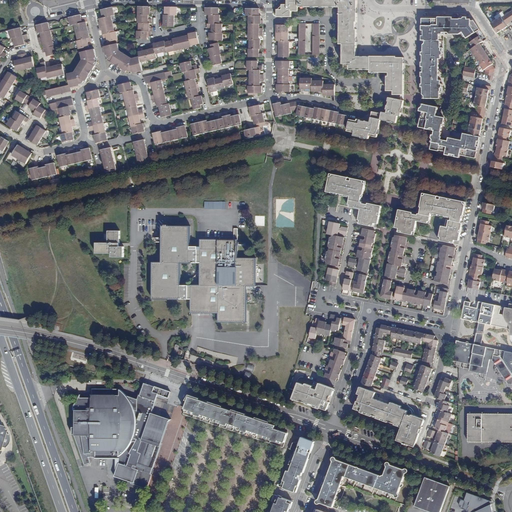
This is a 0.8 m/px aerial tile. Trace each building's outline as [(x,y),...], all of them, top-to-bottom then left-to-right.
[(277,10),(277,17),(290,17),(290,0),(287,0),(287,5),(282,5),(282,6),(282,10),(278,10),(277,10)] [(357,4),(356,0),(291,0),(290,0),(290,17),(291,17),(291,11),(299,11),(299,7),(340,7),(339,44),(343,44),(356,44),(356,32),(356,29),(356,22),(357,7),(357,4)] [(111,16),(115,16),(113,7),(108,9),(105,9),(102,10),(103,14),(101,15),(102,19),(111,16)] [(151,15),(151,12),(150,12),(150,7),(146,7),(143,7),(138,7),(138,15),(149,15),(151,15)] [(175,16),(177,16),(177,7),(172,7),(169,7),(165,7),(165,12),(164,12),(164,15),(175,16)] [(502,12),(494,17),(495,20),(502,30),(507,27),(506,24),(509,23),(504,15),(502,12)] [(75,16),(69,18),(71,26),(75,25),(87,23),(88,22),(87,18),(82,19),(81,15),(78,16),(75,16)] [(149,17),(149,15),(138,15),(138,23),(139,23),(150,23),(152,23),(152,20),(149,20),(149,17)] [(175,27),(175,16),(164,15),(164,27),(175,27)] [(220,24),(220,15),(219,15),(208,15),(208,18),(210,19),(210,20),(210,23),(220,24)] [(100,28),(113,25),(111,16),(102,19),(100,19),(101,22),(101,24),(99,24),(100,28)] [(459,20),(459,17),(448,17),(445,17),(445,19),(445,32),(440,32),(440,31),(438,31),(438,37),(439,37),(439,35),(448,35),(456,35),(456,33),(452,33),(452,19),(459,20)] [(480,30),(474,21),(471,21),(471,20),(467,19),(467,17),(464,17),(462,20),(459,20),(452,19),(452,33),(456,33),(456,35),(459,35),(461,34),(463,33),(464,35),(467,39),(480,30)] [(423,88),(423,91),(423,96),(425,96),(425,99),(436,99),(435,92),(440,92),(441,92),(441,89),(443,88),(443,84),(441,84),(441,81),(439,81),(439,76),(438,76),(438,73),(439,71),(439,65),(438,66),(438,62),(439,62),(439,60),(441,60),(441,56),(443,56),(442,52),(441,51),(441,48),(440,48),(440,41),(439,41),(439,37),(438,37),(438,31),(440,31),(440,32),(445,32),(445,19),(423,19),(422,19),(422,26),(421,26),(421,29),(423,29),(423,38),(421,38),(421,41),(422,40),(423,50),(423,52),(421,52),(421,56),(423,56),(423,63),(421,63),(421,66),(423,67),(423,70),(423,73),(421,74),(421,77),(423,77),(423,84),(421,84),(421,88),(423,88)] [(502,30),(495,20),(491,23),(497,33),(502,30)] [(41,24),(37,25),(38,29),(37,29),(38,34),(41,33),(50,31),(48,22),(43,24),(41,24)] [(75,25),(76,33),(90,30),(89,27),(88,27),(87,23),(75,25)] [(139,23),(139,26),(139,31),(151,32),(153,32),(153,28),(150,28),(150,25),(150,23),(139,23)] [(223,33),(223,24),(220,24),(210,23),(207,23),(207,28),(212,28),(212,29),(212,33),(223,33)] [(260,23),(249,23),(249,31),(263,31),(263,28),(261,28),(260,28),(260,24),(260,23)] [(115,33),(113,25),(100,28),(101,31),(102,30),(103,32),(103,35),(115,33)] [(22,27),(10,30),(12,38),(14,37),(25,34),(24,31),(23,31),(22,27)] [(90,30),(76,33),(78,41),(90,39),(90,36),(89,34),(91,34),(90,30)] [(50,31),(41,33),(42,37),(39,38),(40,42),(53,39),(51,31),(50,31)] [(151,32),(139,31),(138,31),(138,40),(148,40),(148,36),(151,36),(151,32)] [(263,31),(249,31),(249,40),(250,40),(260,40),(260,38),(260,35),(261,35),(263,35),(263,32),(263,31)] [(116,32),(115,33),(103,35),(104,39),(107,38),(108,41),(108,43),(116,41),(118,40),(116,32)] [(200,45),(197,32),(194,33),(192,33),(192,32),(189,33),(189,34),(189,35),(192,46),(200,45)] [(25,34),(14,37),(16,46),(25,44),(24,39),(29,38),(28,34),(25,34)] [(192,48),(192,46),(189,35),(185,36),(184,36),(184,35),(181,36),(184,50),(192,48)] [(184,50),(181,36),(177,37),(178,38),(176,39),(173,39),(173,41),(176,52),(184,50)] [(473,48),(480,44),(482,42),(483,41),(480,36),(469,43),(473,48)] [(53,39),(40,42),(41,45),(44,44),(45,49),(54,47),(53,39)] [(78,41),(80,50),(81,49),(89,47),(88,43),(91,42),(90,39),(78,41)] [(168,54),(176,52),(173,41),(170,41),(168,42),(168,39),(165,40),(165,41),(168,53),(168,54)] [(260,40),(250,40),(250,48),(260,48),(264,49),(264,48),(263,48),(263,47),(263,45),(261,45),(261,43),(261,40),(260,40)] [(290,41),(289,41),(279,40),(279,42),(279,45),(276,45),(276,46),(276,48),(276,49),(290,49),(290,41)] [(116,41),(108,43),(104,44),(107,56),(108,56),(109,59),(111,61),(111,62),(123,70),(125,68),(126,69),(125,71),(127,72),(128,71),(130,73),(134,72),(134,73),(143,71),(141,63),(140,58),(133,59),(120,52),(118,44),(116,44),(116,41)] [(156,55),(168,53),(165,41),(161,42),(157,43),(154,44),(154,45),(156,55)] [(222,54),(219,43),(211,45),(212,48),(210,49),(210,51),(211,53),(212,57),(221,54),(222,54)] [(365,70),(370,70),(370,57),(356,57),(356,44),(343,44),(343,45),(343,64),(350,64),(350,69),(365,70)] [(474,55),(483,49),(480,44),(473,48),(470,50),(474,55)] [(149,62),(158,60),(156,55),(154,45),(151,46),(151,49),(150,50),(147,51),(149,62)] [(54,47),(45,49),(43,49),(44,53),(46,52),(47,57),(58,55),(56,46),(54,47)] [(75,74),(68,75),(70,86),(47,92),(48,96),(48,97),(72,92),(71,88),(79,87),(79,85),(82,84),(84,82),(85,82),(87,80),(85,79),(86,77),(88,79),(95,67),(94,65),(96,62),(95,59),(97,59),(95,49),(90,51),(89,47),(81,49),(81,53),(83,61),(75,74)] [(138,49),(140,58),(141,63),(149,62),(147,51),(144,51),(142,52),(142,48),(138,49)] [(260,48),(250,48),(249,48),(249,56),(263,57),(263,53),(261,53),(260,53),(260,50),(260,48)] [(289,57),(290,49),(276,49),(276,50),(276,52),(278,52),(279,52),(279,55),(279,57),(289,57)] [(477,60),(487,54),(483,49),(474,55),(477,60)] [(27,53),(23,54),(26,69),(35,67),(33,57),(28,58),(27,53)] [(26,69),(23,54),(19,55),(20,60),(15,61),(17,71),(26,69)] [(223,64),(221,54),(212,57),(207,58),(206,58),(207,62),(211,61),(212,62),(213,66),(223,64)] [(481,65),(490,59),(487,54),(477,60),(481,65)] [(394,95),(404,95),(404,84),(404,82),(404,58),(397,58),(397,57),(394,57),(382,57),(378,57),(370,57),(370,70),(370,73),(387,73),(387,91),(394,91),(394,95)] [(494,73),(495,69),(492,65),(493,64),(490,59),(481,65),(484,70),(485,70),(485,71),(494,73)] [(258,60),(248,60),(248,69),(250,70),(261,70),(264,70),(264,69),(263,69),(263,67),(263,66),(258,66),(258,62),(258,60)] [(183,73),(186,72),(197,69),(196,65),(192,66),(192,65),(191,61),(181,64),(183,73)] [(49,77),(47,69),(46,63),(42,64),(43,68),(38,69),(40,79),(49,77)] [(58,63),(55,64),(58,77),(65,75),(63,65),(59,66),(58,63)] [(52,68),(47,69),(49,77),(50,79),(58,77),(55,64),(51,64),(52,68)] [(289,76),(289,68),(277,68),(275,68),(275,69),(275,71),(279,71),(279,74),(279,76),(289,76)] [(186,72),(188,81),(196,79),(198,79),(197,75),(197,74),(198,73),(201,73),(200,69),(197,69),(186,72)] [(1,78),(3,80),(12,85),(17,78),(8,72),(5,76),(3,75),(1,78)] [(149,84),(162,81),(173,78),(173,75),(172,72),(144,79),(147,84),(149,84)] [(225,85),(234,83),(231,73),(226,75),(226,73),(222,74),(223,77),(225,85)] [(217,89),(225,87),(225,85),(223,77),(220,78),(218,79),(218,75),(214,76),(215,78),(217,89)] [(289,84),(289,76),(279,76),(279,78),(279,81),(276,81),(276,82),(275,83),(275,84),(277,84),(289,84)] [(264,78),(250,77),(250,86),(261,86),(261,83),(261,81),(264,81),(264,79),(264,78)] [(312,77),(300,77),(300,84),(300,88),(305,88),(308,88),(312,88),(312,80),(312,77)] [(217,91),(218,90),(217,89),(215,78),(211,79),(208,80),(209,83),(210,87),(210,88),(211,92),(217,91)] [(185,82),(187,90),(199,88),(198,84),(197,85),(197,83),(196,79),(188,81),(185,82)] [(0,83),(0,87),(8,92),(12,85),(3,80),(1,84),(0,83)] [(324,91),(324,84),(324,80),(312,80),(312,88),(312,91),(317,91),(321,91),(324,91)] [(154,91),(164,89),(162,81),(149,84),(149,87),(153,87),(154,90),(154,91)] [(121,93),(124,92),(134,90),(133,86),(132,86),(131,83),(127,83),(124,84),(119,85),(121,93)] [(332,93),(335,93),(335,84),(324,84),(324,91),(324,95),(328,95),(330,95),(332,95),(332,93)] [(490,91),(491,87),(482,85),(481,89),(478,88),(477,94),(488,97),(489,91),(490,91)] [(0,96),(2,98),(4,99),(8,92),(0,87),(0,96)] [(189,99),(192,98),(200,96),(199,94),(199,92),(200,91),(199,88),(187,90),(189,99)] [(153,100),(166,97),(164,89),(154,91),(154,93),(155,96),(152,96),(153,100)] [(88,101),(98,99),(101,98),(99,90),(94,91),(91,92),(87,93),(88,97),(87,97),(88,101)] [(124,92),(126,100),(139,97),(138,94),(135,94),(134,92),(134,90),(124,92)] [(390,97),(404,100),(404,95),(394,95),(394,91),(387,91),(381,91),(381,93),(387,94),(390,97)] [(28,104),(31,98),(22,92),(17,100),(23,104),(24,102),(28,104)] [(475,100),(486,102),(488,97),(477,94),(475,100)] [(192,98),(195,110),(202,108),(202,105),(204,105),(203,101),(202,96),(200,96),(192,98)] [(126,100),(128,109),(138,106),(137,105),(137,104),(136,102),(138,102),(139,101),(139,97),(126,100)] [(160,107),(168,105),(166,97),(153,100),(154,104),(157,103),(157,106),(158,107),(160,107)] [(402,112),(404,102),(404,100),(390,97),(388,103),(395,105),(393,114),(388,112),(383,112),(383,113),(373,111),(371,122),(366,121),(358,119),(357,120),(350,118),(348,126),(347,131),(355,132),(354,135),(366,137),(366,135),(370,135),(377,137),(381,120),(397,123),(398,115),(399,112),(402,112)] [(41,104),(31,98),(28,104),(30,106),(30,108),(36,112),(40,107),(41,104)] [(50,105),(52,111),(60,109),(74,106),(73,99),(50,105)] [(86,110),(100,107),(98,99),(88,101),(88,103),(89,104),(89,106),(88,106),(85,107),(86,110)] [(477,110),(486,112),(486,109),(485,108),(486,102),(475,100),(474,106),(478,107),(477,110)] [(292,111),(295,110),(295,102),(284,104),(281,105),(284,115),(293,113),(292,111)] [(297,115),(305,116),(307,106),(304,106),(299,105),(299,102),(295,102),(295,110),(297,110),(297,115)] [(277,117),(284,115),(281,105),(280,103),(273,104),(274,109),(275,112),(277,117)] [(305,116),(313,118),(316,105),(312,104),(312,107),(309,107),(307,106),(305,116)] [(423,106),(421,107),(420,111),(422,111),(420,125),(421,127),(429,130),(431,128),(434,129),(434,131),(435,131),(434,135),(432,135),(432,139),(433,140),(432,142),(432,147),(433,150),(439,151),(439,150),(446,152),(445,155),(449,156),(450,154),(453,155),(455,155),(457,158),(460,158),(460,156),(474,158),(476,157),(478,149),(477,147),(477,144),(462,141),(449,138),(449,139),(448,141),(446,141),(447,138),(441,137),(442,133),(441,132),(443,125),(440,124),(441,117),(437,116),(439,107),(423,104),(423,106)] [(162,117),(173,115),(172,111),(175,110),(174,105),(170,106),(170,105),(168,105),(160,107),(161,111),(162,114),(162,117)] [(252,116),(261,114),(262,113),(260,105),(250,107),(251,110),(251,112),(250,113),(250,116),(252,116)] [(313,118),(321,120),(323,108),(320,107),(318,107),(318,106),(316,105),(313,118)] [(505,109),(503,116),(511,117),(511,106),(505,105),(504,109),(505,109)] [(60,109),(62,118),(71,116),(72,116),(72,114),(71,111),(75,110),(74,106),(60,109)] [(128,109),(130,118),(144,114),(143,110),(139,111),(138,108),(138,106),(128,109)] [(49,113),(40,107),(36,112),(35,114),(42,118),(43,117),(46,119),(49,113)] [(92,117),(102,115),(100,107),(86,110),(87,114),(91,113),(91,116),(92,117)] [(321,120),(329,122),(331,108),(328,108),(328,109),(326,109),(323,108),(321,120)] [(329,122),(336,123),(339,113),(339,111),(336,111),(334,110),(335,109),(331,108),(329,122)] [(18,112),(14,119),(22,124),(25,120),(27,122),(29,119),(18,112)] [(231,114),(234,126),(242,124),(240,114),(238,115),(235,115),(234,112),(231,113),(231,114)] [(336,123),(348,126),(350,118),(346,117),(347,115),(344,114),(339,113),(336,123)] [(483,119),(484,119),(485,116),(476,114),(470,113),(470,117),(472,117),(471,123),(482,125),(483,119)] [(130,118),(132,127),(142,124),(141,122),(140,119),(145,118),(144,114),(130,118)] [(224,118),(226,128),(234,126),(231,114),(228,115),(227,115),(227,114),(223,115),(224,118)] [(258,124),(263,122),(261,114),(252,116),(253,120),(254,119),(255,124),(258,124)] [(89,127),(104,124),(102,115),(92,117),(92,119),(93,122),(88,123),(89,127)] [(61,118),(63,127),(75,124),(74,120),(72,121),(71,118),(71,116),(62,118),(61,118)] [(215,117),(219,130),(226,128),(224,118),(222,118),(219,119),(219,117),(219,116),(215,117)] [(511,117),(503,116),(502,124),(511,125),(511,117)] [(208,122),(211,132),(219,130),(215,117),(212,118),(212,119),(213,121),(210,121),(208,122)] [(22,124),(14,119),(12,118),(8,125),(12,128),(14,129),(18,132),(20,128),(21,128),(23,125),(22,124)] [(200,121),(203,134),(211,132),(208,122),(208,120),(205,121),(203,121),(203,120),(200,121)] [(189,125),(192,136),(203,134),(200,121),(196,122),(197,123),(195,123),(189,125)] [(258,136),(264,134),(268,133),(266,125),(267,125),(266,122),(263,122),(258,124),(259,127),(256,128),(258,136)] [(469,128),(480,131),(482,125),(471,123),(469,128)] [(64,134),(75,132),(74,130),(74,127),(76,127),(75,124),(63,127),(64,134)] [(96,136),(106,133),(104,124),(89,127),(90,131),(95,130),(96,134),(96,136)] [(132,127),(134,135),(136,134),(139,133),(142,133),(146,132),(145,128),(145,127),(144,124),(142,124),(132,127)] [(178,129),(180,139),(189,137),(187,133),(187,132),(187,129),(186,125),(181,127),(181,126),(177,126),(178,129)] [(33,128),(31,132),(42,139),(47,132),(38,127),(36,130),(33,128)] [(170,128),(173,141),(180,139),(178,129),(175,130),(174,130),(173,127),(170,128)] [(498,135),(505,137),(509,137),(511,130),(500,127),(498,135)] [(165,143),(173,141),(170,128),(166,129),(167,132),(165,132),(163,133),(165,143)] [(245,131),(247,138),(258,136),(256,128),(255,128),(249,130),(245,131)] [(468,134),(479,137),(480,135),(480,131),(469,128),(469,133),(468,134)] [(157,145),(165,143),(163,133),(162,130),(158,131),(158,132),(154,133),(155,137),(155,140),(157,145)] [(42,139),(31,132),(29,135),(32,137),(30,141),(38,146),(42,139)] [(70,142),(75,140),(74,136),(75,136),(75,132),(64,134),(62,135),(63,143),(67,142),(70,142)] [(103,142),(104,142),(108,141),(106,133),(96,136),(93,136),(94,140),(95,140),(96,143),(100,143),(103,142)] [(479,144),(481,137),(479,137),(468,134),(464,133),(462,141),(477,144),(479,144)] [(2,137),(0,139),(0,149),(3,151),(6,146),(7,144),(9,141),(5,138),(6,137),(3,135),(2,137)] [(497,146),(508,149),(509,141),(505,140),(505,137),(498,135),(496,146),(497,146)] [(134,142),(136,153),(147,151),(146,147),(145,143),(144,140),(134,142)] [(12,154),(19,159),(26,148),(22,146),(22,147),(18,145),(16,148),(15,150),(12,154)] [(494,157),(503,159),(503,156),(506,157),(508,149),(497,146),(496,153),(495,153),(494,157)] [(93,159),(92,155),(91,152),(90,147),(85,148),(85,147),(82,148),(82,151),(85,161),(93,159)] [(26,148),(19,159),(26,163),(29,159),(30,157),(32,153),(28,150),(26,148)] [(76,163),(85,161),(82,151),(78,152),(77,148),(73,149),(76,163)] [(103,161),(113,159),(111,148),(101,150),(102,154),(102,158),(103,161)] [(69,165),(76,163),(73,149),(70,150),(70,153),(66,154),(69,165)] [(136,153),(139,164),(149,162),(149,159),(148,155),(147,151),(136,153)] [(61,167),(69,165),(66,154),(66,152),(62,153),(62,154),(58,155),(59,159),(59,161),(61,167)] [(492,161),(491,167),(502,170),(503,164),(502,163),(503,159),(494,157),(493,161),(492,161)] [(105,170),(106,172),(116,170),(113,159),(103,161),(104,165),(105,170)] [(46,163),(49,176),(57,174),(56,168),(56,166),(55,162),(50,163),(49,162),(46,163)] [(41,178),(49,176),(46,163),(43,164),(43,167),(39,168),(41,178)] [(33,180),(41,178),(39,168),(38,165),(34,166),(35,167),(31,168),(31,172),(32,174),(33,180)] [(381,212),(382,204),(373,202),(373,204),(368,203),(362,202),(362,200),(361,200),(363,191),(364,191),(365,184),(363,183),(363,182),(363,180),(358,179),(358,181),(351,180),(348,179),(344,178),(344,176),(334,174),(334,175),(331,177),(330,176),(327,191),(331,192),(337,194),(344,195),(350,196),(349,198),(348,205),(350,205),(350,207),(360,209),(362,210),(362,212),(360,212),(359,217),(361,217),(359,224),(370,226),(371,225),(374,225),(374,223),(378,224),(380,214),(378,214),(379,211),(381,212)] [(397,219),(394,231),(415,235),(416,232),(418,232),(419,224),(417,224),(418,221),(420,221),(430,224),(430,221),(432,222),(434,215),(434,213),(440,214),(444,215),(454,217),(454,219),(453,221),(449,220),(447,227),(444,227),(442,237),(459,241),(462,226),(460,226),(461,222),(462,216),(463,216),(466,205),(465,204),(463,202),(464,201),(445,197),(444,199),(441,198),(438,198),(434,197),(434,195),(423,193),(421,206),(420,214),(419,214),(417,215),(412,214),(408,213),(408,211),(403,210),(402,211),(400,211),(400,213),(398,212),(397,217),(399,217),(398,219),(397,219)] [(494,210),(495,205),(483,202),(482,208),(483,208),(483,211),(491,213),(492,210),(494,210)] [(480,226),(479,230),(491,233),(493,225),(489,224),(490,221),(481,219),(480,222),(481,222),(480,226)] [(340,224),(329,221),(328,227),(347,231),(348,228),(341,226),(341,228),(339,227),(340,224)] [(192,227),(165,226),(165,263),(155,263),(155,299),(193,299),(193,312),(219,313),(220,323),(249,323),(248,287),(257,286),(256,258),(239,258),(239,240),(203,240),(203,250),(192,249),(192,227)] [(347,231),(328,227),(327,233),(332,235),(338,236),(338,232),(340,232),(340,234),(346,235),(347,231)] [(375,233),(375,231),(362,228),(362,231),(363,231),(363,233),(362,232),(360,232),(360,235),(375,238),(376,234),(375,233)] [(491,233),(479,230),(477,242),(485,244),(486,240),(489,241),(491,233)] [(96,242),(96,253),(112,253),(112,257),(124,257),(124,246),(119,246),(120,231),(108,231),(108,243),(96,242)] [(338,236),(332,235),(331,237),(330,237),(329,241),(344,244),(345,241),(344,241),(342,241),(342,239),(344,239),(344,237),(338,236)] [(374,244),(375,238),(360,235),(359,239),(360,239),(362,239),(361,241),(360,241),(359,243),(372,245),(372,243),(374,244)] [(394,238),(393,237),(392,242),(407,245),(408,242),(406,241),(405,241),(406,240),(407,240),(407,237),(395,235),(394,238)] [(344,244),(329,241),(328,246),(329,247),(329,249),(341,251),(342,250),(340,250),(340,248),(342,248),(343,248),(344,244)] [(407,245),(392,242),(391,247),(392,247),(392,249),(404,252),(405,250),(404,249),(404,248),(405,248),(407,249),(407,245)] [(371,248),(372,245),(359,243),(359,245),(360,245),(360,247),(359,247),(357,247),(357,249),(372,252),(373,249),(371,248)] [(455,251),(456,248),(443,245),(443,248),(441,247),(440,252),(456,255),(456,252),(455,252),(453,252),(454,251),(455,251)] [(327,250),(326,256),(341,259),(342,256),(341,255),(339,255),(339,254),(341,254),(341,251),(329,249),(328,251),(327,250)] [(371,257),(372,252),(357,249),(356,253),(357,253),(359,253),(358,255),(357,254),(357,256),(360,257),(369,259),(369,257),(371,257)] [(391,252),(390,252),(389,256),(404,259),(405,256),(403,256),(402,255),(402,254),(404,254),(404,252),(392,249),(391,252)] [(456,255),(440,252),(439,257),(441,257),(440,259),(453,262),(453,260),(452,260),(452,258),(453,258),(455,259),(456,255)] [(483,255),(474,253),(473,257),(475,258),(474,262),(473,265),(484,267),(485,260),(482,259),(483,255)] [(326,263),(333,264),(338,265),(339,263),(338,263),(338,262),(339,262),(341,262),(341,259),(326,256),(325,260),(326,260),(326,263)] [(404,259),(389,256),(388,261),(390,261),(389,264),(398,266),(401,266),(402,264),(401,264),(401,262),(402,263),(404,263),(404,259)] [(371,260),(369,259),(360,257),(359,262),(356,261),(356,259),(349,258),(349,261),(369,266),(371,260)] [(453,262),(440,259),(440,262),(438,261),(437,266),(453,269),(453,266),(452,266),(451,265),(451,264),(452,265),(453,262)] [(368,272),(369,266),(349,261),(348,265),(354,267),(355,265),(358,266),(358,269),(361,270),(368,272)] [(329,267),(327,273),(338,275),(340,266),(338,265),(333,264),(332,268),(329,267)] [(388,264),(387,270),(405,274),(406,270),(399,269),(399,270),(397,270),(398,266),(389,264),(388,264)] [(472,265),(470,276),(478,278),(479,274),(482,275),(484,267),(473,265),(472,265)] [(438,272),(437,274),(450,276),(450,274),(449,274),(449,273),(450,273),(452,273),(453,269),(437,266),(436,271),(438,272)] [(492,268),(492,269),(490,279),(498,281),(499,277),(502,278),(504,269),(501,269),(500,270),(496,269),(492,268)] [(511,270),(504,269),(502,278),(505,279),(504,286),(511,287),(511,270)] [(358,284),(365,286),(368,272),(361,270),(358,284)] [(387,270),(385,276),(393,277),(396,278),(396,274),(398,274),(398,275),(404,277),(405,274),(387,270)] [(343,289),(349,290),(351,283),(353,272),(346,271),(346,274),(349,275),(349,279),(345,278),(343,289)] [(329,281),(329,284),(336,285),(338,275),(327,273),(326,280),(329,281)] [(385,276),(383,289),(390,291),(393,277),(385,276)] [(469,284),(469,287),(480,289),(481,282),(480,282),(477,281),(478,278),(470,276),(469,279),(470,280),(469,284)] [(349,290),(364,293),(365,286),(358,284),(351,283),(349,290)] [(396,292),(395,298),(397,299),(397,300),(402,301),(405,285),(402,285),(402,286),(401,288),(400,288),(400,286),(397,285),(396,292)] [(405,285),(402,301),(407,302),(407,300),(410,301),(412,289),(410,288),(409,290),(408,290),(408,288),(409,286),(405,285)] [(441,287),(438,301),(446,302),(449,288),(441,287)] [(412,289),(410,301),(412,301),(411,303),(416,304),(419,289),(416,288),(416,290),(415,292),(414,291),(414,289),(412,289)] [(383,289),(381,297),(395,300),(395,298),(396,292),(390,291),(383,289)] [(419,289),(416,304),(421,305),(421,304),(424,304),(426,291),(424,291),(424,292),(422,292),(422,291),(423,289),(419,289)] [(426,291),(424,304),(423,306),(428,307),(428,305),(430,305),(432,299),(433,293),(431,293),(431,294),(429,294),(430,292),(430,291),(426,290),(426,291)] [(432,299),(430,305),(430,307),(435,308),(435,307),(436,307),(436,308),(444,310),(446,302),(438,301),(432,299)] [(500,317),(501,314),(499,314),(501,307),(481,303),(480,307),(478,306),(477,308),(470,306),(471,302),(465,301),(464,307),(465,307),(464,309),(464,311),(463,311),(462,316),(464,319),(471,321),(471,322),(473,322),(474,322),(479,323),(485,324),(495,326),(497,325),(498,324),(499,323),(499,322),(500,321),(500,319),(498,319),(498,317),(500,317)] [(325,323),(323,334),(329,335),(330,330),(333,315),(330,314),(329,321),(330,321),(329,324),(328,324),(325,323)] [(505,317),(505,315),(501,314),(500,317),(500,319),(500,321),(499,322),(499,323),(498,324),(497,325),(495,326),(510,329),(510,327),(509,325),(508,323),(507,322),(506,321),(506,320),(505,318),(505,317)] [(333,315),(330,330),(335,331),(335,329),(338,330),(339,323),(340,318),(338,317),(338,319),(336,318),(336,317),(337,315),(333,315)] [(344,317),(342,324),(346,325),(354,326),(355,319),(344,317)] [(315,318),(314,322),(314,324),(315,325),(314,328),(310,328),(308,337),(314,338),(315,334),(318,319),(315,318)] [(318,319),(315,334),(320,334),(320,333),(323,334),(325,323),(325,322),(324,321),(323,323),(321,322),(322,321),(322,320),(318,319)] [(474,345),(481,346),(483,333),(485,324),(479,323),(477,332),(474,345)] [(354,326),(346,325),(344,339),(351,341),(354,326)] [(388,334),(390,327),(381,325),(381,328),(377,327),(376,335),(383,336),(384,333),(388,334)] [(397,339),(399,328),(390,327),(388,334),(391,334),(390,338),(397,339)] [(425,341),(426,334),(416,332),(414,342),(421,344),(422,341),(425,341)] [(434,339),(435,336),(426,334),(425,341),(429,342),(429,345),(436,347),(438,340),(434,339)] [(382,339),(383,336),(376,335),(374,344),(384,346),(385,340),(382,339)] [(344,339),(337,338),(336,342),(335,345),(348,347),(348,345),(346,344),(347,343),(348,343),(350,344),(351,341),(344,339)] [(511,354),(489,350),(490,348),(481,346),(474,345),(470,344),(470,343),(469,342),(468,342),(468,341),(467,342),(466,342),(465,343),(460,342),(456,344),(455,349),(456,349),(455,351),(455,353),(454,353),(453,361),(470,365),(469,371),(486,375),(489,360),(492,361),(498,369),(502,370),(502,375),(508,384),(511,384),(511,354)] [(381,352),(383,352),(384,346),(374,344),(372,350),(376,351),(381,352)] [(434,357),(436,347),(429,345),(428,349),(425,348),(424,355),(434,357)] [(331,356),(345,361),(347,356),(345,355),(346,353),(334,349),(333,352),(334,352),(334,353),(332,353),(331,356)] [(369,360),(379,364),(381,358),(379,357),(374,355),(372,354),(369,360)] [(433,363),(434,357),(424,355),(423,361),(433,363)] [(342,365),(343,365),(345,361),(331,356),(330,359),(331,360),(331,361),(330,361),(329,363),(341,367),(342,365)] [(367,366),(377,370),(379,364),(369,360),(367,366)] [(327,370),(340,374),(342,369),(340,369),(341,367),(329,363),(329,365),(330,365),(329,367),(328,366),(327,370)] [(432,368),(422,365),(420,370),(430,374),(432,368)] [(365,372),(375,375),(377,370),(367,366),(365,372)] [(325,375),(325,377),(336,381),(337,379),(338,379),(340,374),(327,370),(326,373),(327,373),(326,375),(325,375)] [(430,374),(420,370),(418,376),(427,380),(430,374)] [(363,377),(373,381),(375,375),(365,372),(363,377)] [(427,380),(418,376),(415,382),(425,385),(427,380)] [(361,383),(371,386),(373,381),(363,377),(361,383)] [(438,387),(445,390),(447,386),(450,387),(453,380),(446,378),(445,381),(441,380),(438,387)] [(313,404),(315,405),(322,384),(319,383),(316,390),(311,388),(312,386),(305,383),(305,385),(298,382),(293,397),(295,398),(295,400),(299,401),(299,400),(306,402),(306,404),(309,405),(310,403),(313,404)] [(425,385),(415,382),(413,387),(423,391),(425,385)] [(146,383),(141,397),(157,401),(159,394),(158,394),(158,393),(159,392),(160,391),(161,390),(151,387),(151,385),(146,383)] [(325,409),(328,409),(330,402),(328,402),(325,401),(327,397),(329,398),(330,395),(332,396),(334,392),(332,391),(333,388),(322,384),(315,405),(317,405),(316,408),(320,409),(320,408),(325,409)] [(400,436),(398,440),(413,446),(414,442),(416,442),(419,434),(418,434),(418,432),(417,432),(418,428),(422,430),(423,426),(422,426),(424,421),(423,418),(411,414),(411,415),(406,413),(407,410),(400,407),(401,406),(391,402),(390,404),(387,403),(386,405),(382,404),(382,401),(378,399),(376,401),(372,400),(373,397),(375,392),(362,387),(361,389),(359,388),(358,393),(360,394),(358,401),(357,400),(355,407),(356,409),(361,411),(360,412),(364,413),(364,411),(368,413),(375,415),(382,418),(386,419),(385,421),(388,422),(388,421),(395,424),(394,425),(399,426),(400,424),(402,425),(402,427),(398,436),(400,436)] [(444,393),(445,390),(438,387),(435,396),(441,399),(444,400),(447,394),(444,393)] [(160,391),(159,394),(167,397),(170,391),(161,388),(161,390),(160,391)] [(126,394),(108,390),(93,390),(93,397),(82,397),(82,394),(75,406),(75,410),(77,410),(77,427),(74,427),(74,434),(75,434),(85,465),(91,462),(90,457),(95,457),(95,458),(117,458),(117,457),(120,457),(120,463),(116,476),(129,481),(132,482),(132,483),(136,484),(148,489),(153,474),(152,474),(162,444),(159,443),(166,422),(158,419),(158,418),(152,416),(153,414),(157,401),(141,397),(140,400),(128,396),(127,395),(126,394)] [(184,409),(187,410),(194,412),(193,414),(200,417),(201,414),(204,415),(207,417),(211,418),(214,419),(221,421),(220,423),(227,425),(228,423),(231,424),(237,426),(241,428),(240,430),(247,432),(248,430),(254,432),(258,433),(264,435),(268,437),(271,438),(281,441),(284,442),(287,432),(279,430),(277,429),(279,426),(275,425),(246,415),(242,414),(235,412),(231,410),(209,403),(205,402),(188,396),(184,409)] [(447,405),(448,401),(444,400),(441,399),(438,408),(442,410),(448,412),(450,406),(447,405)] [(449,420),(452,413),(448,412),(442,410),(438,419),(448,422),(449,419),(449,420)] [(468,442),(511,441),(511,413),(468,414),(468,442)] [(159,443),(162,444),(171,420),(153,414),(152,416),(158,418),(158,419),(166,422),(159,443)] [(447,425),(448,422),(438,419),(435,428),(439,429),(445,431),(447,425)] [(0,448),(1,448),(4,449),(5,447),(7,445),(9,443),(9,441),(9,440),(9,439),(8,437),(8,435),(6,435),(5,434),(5,433),(6,430),(3,430),(3,429),(3,428),(3,427),(0,426),(0,448)] [(414,442),(413,446),(415,447),(422,430),(418,428),(417,432),(418,432),(418,434),(419,434),(416,442),(414,442)] [(437,435),(447,439),(449,433),(445,431),(439,429),(437,435)] [(435,441),(445,444),(447,439),(437,435),(435,441)] [(284,488),(296,492),(301,480),(300,479),(300,478),(299,477),(298,477),(299,475),(301,475),(302,472),(303,473),(314,444),(311,443),(310,445),(301,441),(297,444),(294,451),(295,451),(297,451),(294,457),(293,461),(291,468),(289,471),(287,470),(284,480),(286,481),(283,488),(284,488)] [(433,446),(443,450),(445,444),(435,441),(433,446)] [(431,452),(441,456),(443,450),(433,446),(431,452)] [(405,471),(405,470),(388,464),(383,476),(362,469),(362,470),(359,469),(360,468),(334,458),(327,477),(329,478),(328,481),(326,480),(318,502),(332,507),(339,487),(338,486),(339,484),(340,485),(344,476),(355,480),(356,478),(358,479),(357,480),(374,487),(375,485),(378,486),(377,488),(396,495),(397,494),(405,471)] [(419,475),(409,504),(430,511),(440,511),(450,486),(419,475)] [(464,500),(465,500),(465,501),(461,499),(459,505),(461,506),(460,508),(467,511),(467,510),(469,511),(467,511),(492,511),(491,508),(491,504),(486,506),(485,504),(487,500),(467,493),(464,500)] [(285,511),(286,510),(288,511),(291,501),(281,497),(280,497),(278,503),(276,502),(272,511),(285,511)]
